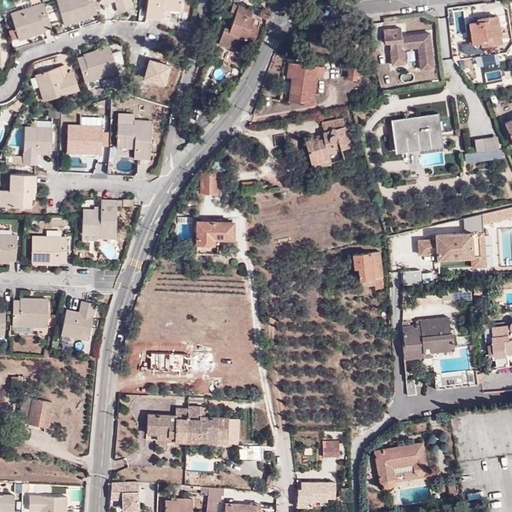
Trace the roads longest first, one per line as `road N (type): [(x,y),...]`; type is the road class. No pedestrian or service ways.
road 1 (residential): [(97,511),(112,347),(163,197)]
road 2 (unknown): [(511,386),(428,399),(376,424),(357,464),(360,511)]
road 3 (residential): [(175,176),(242,99),(279,17)]
road 4 (residential): [(175,176),(172,143),(207,0)]
road 5 (residential): [(0,91),(9,90),(32,50),(113,27),(130,33)]
road 6 (residential): [(402,0),(279,17)]
